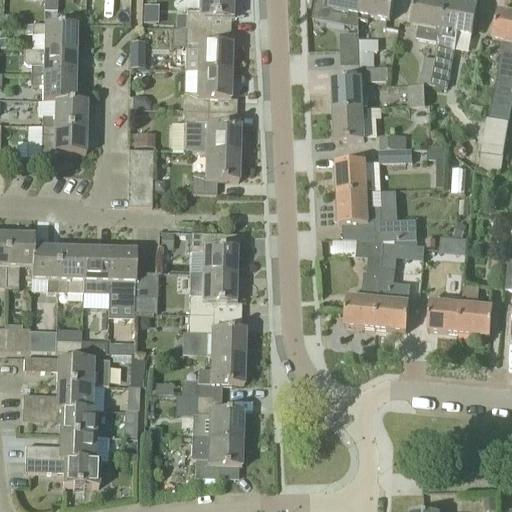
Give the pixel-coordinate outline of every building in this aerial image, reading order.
[(43,0),(44,3),(44,15),(57,15),(57,0),(43,0)] [(232,22),(232,0),(198,0),(198,16),(186,15),(186,19),(186,32),(186,34),(210,35),(210,22),(232,22)] [(358,23),(362,0),(316,0),(312,22),(356,32),(358,23)] [(390,24),(394,0),(362,0),(358,23),(368,25),(369,20),(390,24)] [(416,42),(439,47),(447,4),(424,0),(415,0),(410,28),(419,29),(416,42)] [(447,91),(459,37),(472,39),(478,10),(447,4),(439,47),(435,63),(431,88),(447,91)] [(502,50),(511,51),(511,16),(498,14),(492,43),(503,45),(502,50)] [(176,19),(175,32),(186,32),(186,19),(176,19)] [(23,54),(76,55),(76,34),(78,35),(79,29),(32,28),(32,54),(23,54)] [(210,35),(186,34),(185,46),(185,75),(196,75),(230,77),(231,48),(209,47),(210,35)] [(0,52),(12,53),(12,43),(0,42),(0,52)] [(378,54),(378,43),(359,44),(359,54),(360,70),(374,69),(374,54),(378,54)] [(29,80),(77,81),(77,75),(75,75),(76,55),(23,54),(23,67),(26,70),(29,70),(29,80)] [(360,70),(359,54),(341,54),(342,71),(360,70)] [(418,86),(431,88),(435,63),(423,60),(418,86)] [(130,63),(130,72),(144,72),(144,63),(130,63)] [(368,85),(388,84),(388,71),(367,72),(368,85)] [(511,106),(511,76),(498,74),(489,122),(508,125),(511,106)] [(230,77),(196,75),(196,97),(184,97),(183,116),(208,116),(208,104),(230,104),(230,77)] [(74,106),(75,86),(77,86),(77,81),(29,80),(29,90),(41,90),(41,106),(53,106),(74,106)] [(362,103),(361,81),(331,83),(333,114),(367,113),(367,102),(362,103)] [(408,110),(424,109),(423,89),(407,89),(408,110)] [(86,127),(86,106),(74,106),(53,106),(53,121),(41,121),(41,131),(88,132),(88,127),(86,127)] [(363,122),(368,122),(367,113),(333,114),(335,146),(364,144),(364,142),(363,122)] [(207,129),(208,116),(183,116),(183,128),(183,154),(183,157),(205,157),(239,158),(239,130),(207,129)] [(487,122),(481,157),(503,160),(508,125),(495,123),(489,122),(487,122)] [(88,137),(88,132),(41,131),(40,163),(56,164),(57,157),(85,158),(85,137),(88,137)] [(136,149),(136,150),(153,151),(153,138),(136,138),(136,149)] [(380,153),(405,152),(405,140),(380,140),(380,153)] [(380,167),(412,166),(412,153),(379,155),(380,167)] [(152,166),(153,155),(128,154),(128,166),(152,166)] [(238,186),(239,158),(205,157),(205,179),(192,179),(192,198),(216,198),(216,185),(238,186)] [(366,186),(365,165),(336,166),(337,198),(372,196),(372,195),(372,186),(366,186)] [(152,177),(152,166),(128,166),(128,177),(152,177)] [(152,188),(152,177),(128,177),(128,188),(152,188)] [(152,188),(152,195),(162,195),(162,185),(152,185),(152,188)] [(152,200),(152,188),(128,188),(127,199),(152,200)] [(373,211),(372,206),(372,196),(337,198),(339,229),(368,228),(368,227),(374,227),(376,246),(383,247),(383,246),(417,245),(416,224),(381,226),(380,211),(373,211)] [(151,211),(152,200),(127,199),(127,211),(151,211)] [(32,273),(33,252),(34,240),(12,239),(13,237),(7,237),(6,284),(6,292),(16,292),(16,272),(31,272),(32,273)] [(235,280),(236,252),(215,251),(215,238),(191,238),(190,257),(202,257),(202,278),(190,278),(190,279),(235,280)] [(382,264),(383,247),(376,246),(358,245),(357,261),(368,262),(367,277),(364,277),(362,301),(346,300),(344,330),(375,333),(378,298),(381,267),(382,264)] [(56,298),(58,250),(53,250),(53,253),(33,252),(32,273),(31,272),(31,285),(47,285),(46,297),(56,298)] [(56,298),(82,299),(84,254),(63,253),(63,250),(58,250),(56,298)] [(107,300),(109,252),(104,252),(104,254),(84,254),(82,299),(107,300)] [(145,302),(146,277),(135,277),(135,255),(114,254),(114,252),(109,252),(107,300),(107,307),(120,307),(133,308),(133,301),(145,302)] [(504,293),(507,263),(492,262),(489,291),(504,293)] [(407,336),(409,306),(411,289),(393,287),(395,268),(381,267),(378,298),(375,333),(407,336)] [(156,302),(157,278),(146,277),(145,302),(156,302)] [(235,308),(235,280),(190,279),(188,320),(213,320),(213,308),(235,308)] [(477,309),(479,291),(463,290),(462,308),(459,338),(490,341),(493,311),(477,309)] [(459,338),(462,308),(430,305),(427,335),(459,338)] [(244,362),(244,334),(212,333),(213,320),(188,320),(188,337),(211,337),(210,361),(244,362)] [(0,343),(16,344),(17,333),(0,332),(0,343)] [(0,355),(29,356),(30,333),(17,333),(16,344),(0,343),(0,355)] [(42,336),(42,356),(54,356),(55,345),(56,345),(56,336),(42,336)] [(80,358),(81,346),(55,345),(54,356),(54,357),(80,358)] [(81,346),(80,358),(93,358),(93,346),(81,346)] [(131,360),(131,368),(130,392),(143,393),(144,360),(131,360)] [(243,390),(244,362),(210,361),(210,374),(197,374),(197,383),(197,401),(221,402),(221,389),(243,390)] [(107,391),(108,365),(24,362),(23,376),(56,377),(56,389),(91,390),(104,391),(107,391)] [(104,391),(91,390),(56,389),(56,401),(22,400),(22,413),(90,416),(90,415),(95,415),(103,415),(104,391)] [(149,389),(149,400),(172,400),(172,389),(149,389)] [(125,397),(125,414),(138,414),(138,397),(125,397)] [(241,443),(242,415),(221,414),(221,402),(197,401),(196,420),(191,420),(190,442),(241,443)] [(90,416),(22,413),(21,426),(54,427),(54,424),(60,424),(59,440),(94,441),(95,415),(90,415),(90,416)] [(138,429),(125,429),(125,442),(138,442),(138,429)] [(147,431),(147,441),(161,441),(162,431),(147,431)] [(94,466),(94,465),(94,441),(59,440),(59,455),(53,455),(53,451),(25,450),(25,464),(94,466)] [(241,472),(241,443),(190,442),(190,464),(195,464),(194,483),(219,484),(219,471),(241,472)] [(124,467),(135,467),(135,458),(125,458),(124,467)] [(94,466),(25,464),(24,477),(63,478),(62,491),(98,492),(99,466),(94,465),(94,466)] [(497,511),(497,503),(484,503),(483,511),(497,511)]
